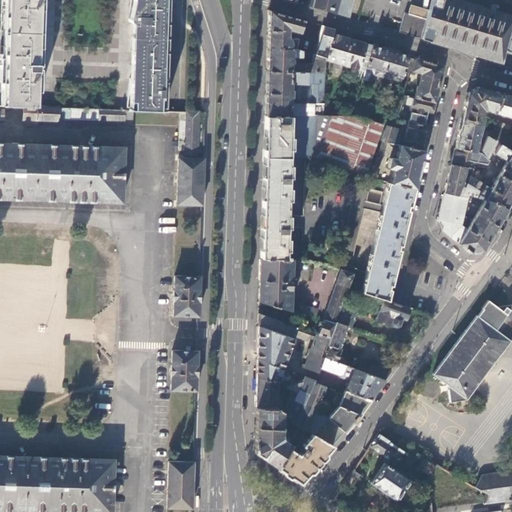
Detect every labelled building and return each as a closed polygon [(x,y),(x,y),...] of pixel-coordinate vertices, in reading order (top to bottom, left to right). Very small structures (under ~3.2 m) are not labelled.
[(2,0),(4,2),(2,57),(0,57),(0,67),(2,68),(0,105),(21,106),(35,106),(36,91),(39,91),(40,67),(37,67),(37,62),(36,62),(37,53),(40,53),(41,29),(37,28),(37,21),(41,21),(42,0),(2,0)] [(131,109),(164,110),(164,109),(160,109),(161,95),(164,95),(165,81),(161,81),(161,72),(165,72),(167,0),(130,0),(130,9),(132,9),(132,15),(131,15),(130,16),(129,17),(128,18),(128,20),(129,21),(130,22),(131,22),(131,23),(135,23),(133,67),(136,68),(136,80),(129,79),(126,107),(128,107),(128,109),(131,109)] [(313,0),(312,7),(348,17),(353,0),(313,0)] [(502,50),(511,16),(456,0),(431,0),(428,11),(426,20),(409,15),(403,14),(402,18),(408,20),(405,34),(499,61),(502,50)] [(426,20),(428,11),(411,7),(409,15),(426,20)] [(268,9),(267,48),(294,49),(302,19),(268,9)] [(511,14),(511,16),(502,50),(503,50),(508,52),(509,53),(511,53),(511,55),(511,56),(511,14)] [(398,32),(405,34),(408,20),(402,18),(398,32)] [(334,29),(323,26),(315,56),(324,58),(333,34),(334,29)] [(350,39),(333,34),(324,58),(327,59),(348,66),(351,54),(346,53),(350,39)] [(372,45),(350,39),(346,53),(351,54),(348,66),(365,72),(372,45)] [(390,51),(372,45),(365,72),(374,75),(374,76),(382,78),(390,51)] [(294,49),(267,48),(266,70),(289,71),(290,64),(292,64),(292,61),(290,61),(290,56),(292,56),(300,55),(299,51),(294,49)] [(390,51),(382,78),(390,81),(391,80),(400,82),(407,59),(406,55),(390,51)] [(324,58),(315,56),(311,54),(310,64),(306,64),(305,72),(324,72),(324,58)] [(442,66),(418,59),(413,61),(411,70),(420,74),(413,98),(434,102),(436,89),(442,66)] [(305,72),(306,64),(292,64),(290,64),(289,71),(305,72)] [(289,71),(266,70),(264,115),(296,115),(304,115),(304,114),(305,105),(288,105),(288,99),(290,99),(290,91),(289,90),(289,84),(305,85),(305,72),(289,71)] [(322,114),(324,72),(305,72),(305,85),(289,84),(289,90),(290,91),(290,99),(288,99),(288,105),(305,105),(304,114),(317,114),(322,114)] [(465,103),(461,117),(480,122),(482,112),(486,109),(494,111),(499,92),(479,86),(467,93),(465,103)] [(511,96),(499,92),(494,111),(511,116),(511,96)] [(432,109),(434,102),(413,98),(412,97),(409,112),(410,112),(407,122),(423,125),(426,112),(431,113),(432,109)] [(67,120),(67,107),(35,106),(21,106),(21,124),(35,125),(35,122),(56,122),(57,120),(67,120)] [(355,106),(352,115),(358,115),(360,109),(355,106)] [(67,120),(95,121),(96,108),(67,107),(67,120)] [(131,109),(128,109),(96,108),(95,121),(121,122),(121,126),(130,126),(131,109)] [(202,153),(203,112),(185,111),(177,111),(176,151),(181,151),(181,155),(197,156),(198,153),(202,153)] [(148,124),(149,113),(136,113),(136,123),(148,124)] [(352,115),(322,114),(317,114),(304,114),(304,115),(296,115),(291,123),(288,122),(287,136),(290,136),(289,156),(305,157),(319,158),(327,159),(363,175),(381,125),(352,115)] [(296,115),(264,115),(264,133),(263,154),(289,156),(290,136),(287,136),(288,122),(291,123),(296,115)] [(455,147),(473,151),(480,122),(461,117),(458,132),(455,147)] [(423,125),(407,122),(403,140),(421,144),(422,137),(425,138),(426,133),(428,126),(423,125)] [(500,122),(494,140),(504,146),(510,126),(500,122)] [(394,128),(385,125),(380,141),(386,142),(390,143),(394,128)] [(402,131),(394,128),(390,143),(397,145),(402,131)] [(460,193),(469,195),(484,199),(494,201),(507,208),(511,199),(511,151),(504,146),(494,140),(486,136),(479,152),(474,162),(462,189),(460,193)] [(386,142),(380,141),(369,177),(376,179),(378,174),(375,173),(386,142)] [(0,199),(120,203),(121,148),(0,143),(0,199)] [(418,171),(422,150),(398,145),(395,160),(389,158),(387,167),(392,168),(389,183),(414,188),(418,171)] [(473,151),(455,147),(453,154),(451,164),(465,167),(467,168),(469,160),(474,162),(479,152),(473,151)] [(291,260),(301,260),(301,248),(286,248),(287,220),(289,156),(263,154),(263,179),(261,219),(261,225),(260,243),(260,258),(291,260)] [(175,205),(202,205),(203,160),(176,158),(175,205)] [(465,167),(451,164),(448,175),(445,192),(468,199),(469,195),(460,193),(462,189),(460,188),(465,167)] [(383,300),(387,301),(389,293),(401,239),(407,214),(414,188),(389,183),(387,182),(361,292),(383,300)] [(356,186),(338,264),(352,267),(369,189),(356,186)] [(468,199),(445,192),(442,204),(438,220),(441,230),(458,243),(467,228),(462,225),(468,199)] [(467,228),(458,243),(470,252),(482,249),(502,216),(507,208),(494,201),(484,199),(467,228)] [(259,281),(259,302),(290,311),(290,310),(290,294),(292,294),(292,291),(290,290),(291,260),(260,258),(260,263),(259,281)] [(341,270),(323,320),(335,324),(342,305),(353,275),(341,270)] [(171,315),(198,316),(198,302),(199,302),(199,291),(199,277),(172,276),(171,315)] [(383,300),(375,321),(390,326),(396,328),(400,319),(403,320),(408,308),(387,301),(383,300)] [(511,308),(500,310),(488,301),(482,309),(482,310),(477,317),(476,316),(432,375),(446,386),(448,402),(465,400),(509,341),(511,340),(511,308)] [(300,304),(298,313),(315,318),(317,309),(300,304)] [(335,324),(347,328),(350,329),(357,310),(342,305),(335,324)] [(257,349),(257,361),(284,370),(283,368),(294,337),(307,342),(309,337),(315,339),(304,368),(318,373),(320,367),(323,357),(330,338),(318,334),(258,313),(257,334),(257,349)] [(323,320),(318,334),(330,338),(335,324),(323,320)] [(323,357),(336,362),(340,350),(339,349),(347,328),(335,324),(330,338),(323,357)] [(169,390),(195,391),(196,376),(197,365),(196,365),(197,352),(170,351),(169,390)] [(344,369),(348,371),(350,367),(336,362),(323,357),(320,367),(342,375),(344,369)] [(256,370),(256,378),(276,383),(286,387),(289,378),(290,375),(287,374),(284,370),(257,361),(256,370)] [(362,364),(360,371),(385,381),(390,373),(376,367),(362,364)] [(350,367),(348,371),(352,373),(349,381),(345,391),(370,400),(377,391),(385,381),(360,371),(350,367)] [(342,375),(340,377),(349,381),(352,373),(348,371),(344,369),(342,375)] [(255,393),(255,406),(276,408),(276,383),(256,378),(255,393)] [(288,421),(296,425),(314,382),(315,381),(307,378),(304,383),(289,378),(286,387),(298,392),(286,420),(288,421)] [(299,427),(306,431),(320,398),(334,404),(339,392),(314,382),(296,425),(299,427)] [(338,405),(313,435),(332,445),(341,435),(353,422),(359,415),(370,400),(345,391),(339,405),(338,405)] [(254,452),(276,468),(287,449),(289,445),(281,440),(280,438),(281,411),(276,408),(255,406),(254,429),(254,452)] [(284,436),(292,440),(299,427),(296,425),(288,421),(282,432),(284,436)] [(287,449),(276,468),(299,483),(319,460),(332,445),(313,435),(311,433),(301,445),(303,448),(297,455),(287,449)] [(395,464),(402,453),(390,445),(377,436),(369,447),(395,464)] [(0,511),(20,511),(108,511),(111,459),(0,455),(0,511)] [(429,476),(435,466),(425,459),(419,471),(429,476)] [(165,507),(191,508),(193,462),(166,461),(165,507)] [(370,484),(395,501),(408,481),(384,464),(370,484)] [(360,476),(352,471),(345,482),(353,487),(360,476)] [(511,499),(511,472),(482,478),(473,489),(486,497),(484,503),(511,499)]
